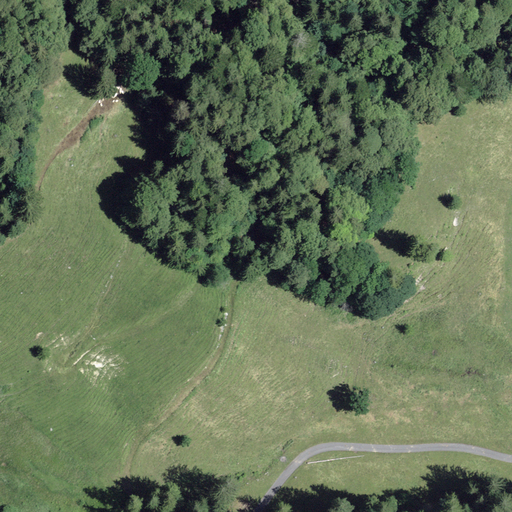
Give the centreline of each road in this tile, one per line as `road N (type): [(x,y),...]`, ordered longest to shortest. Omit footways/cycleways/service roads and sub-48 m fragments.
road 1 (track): [(0,244),(22,230),(49,161),(131,64),(131,244),(61,367),(70,368),(94,343),(175,309),(233,239),(257,235),(211,367),(129,458),(127,486),(142,511)]
road 2 (track): [(511,458),(452,446),(323,447),(297,461),(256,511)]
